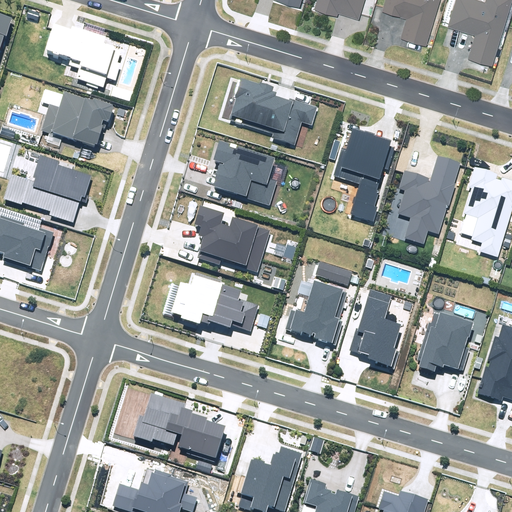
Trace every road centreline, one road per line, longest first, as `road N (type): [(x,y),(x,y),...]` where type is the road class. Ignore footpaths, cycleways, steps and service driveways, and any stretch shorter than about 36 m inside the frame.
road 1 (residential): [(511,462),(99,336)]
road 2 (residential): [(511,122),(195,25)]
road 3 (residential): [(99,336),(195,25)]
road 4 (residential): [(46,511),(99,336)]
